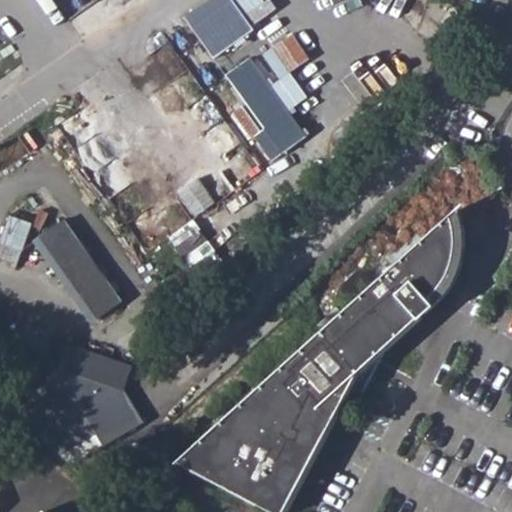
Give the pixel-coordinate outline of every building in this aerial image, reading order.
[(262,0),(216,0),(185,21),(215,62),(258,36),(255,31),(280,14),(271,0),(265,4),(262,0)] [(290,37),(227,79),(266,133),(256,141),(272,164),(309,141),(290,114),(309,101),(290,76),(310,63),(290,37)] [(458,212),(181,464),(231,491),(271,511),(288,511),(347,397),(358,402),(363,393),(353,388),(360,374),(371,365),(389,349),(454,284),(462,268),(466,239),(458,212)] [(0,249),(0,256),(22,262),(32,219),(8,214),(0,249)] [(66,222),(34,245),(91,327),(124,306),(66,222)] [(363,393),(358,402),(361,403),(375,377),(389,349),(371,365),(360,374),(353,388),(363,393)] [(150,398),(50,363),(26,430),(85,452),(91,437),(122,448),(131,424),(140,427),(150,398)]
